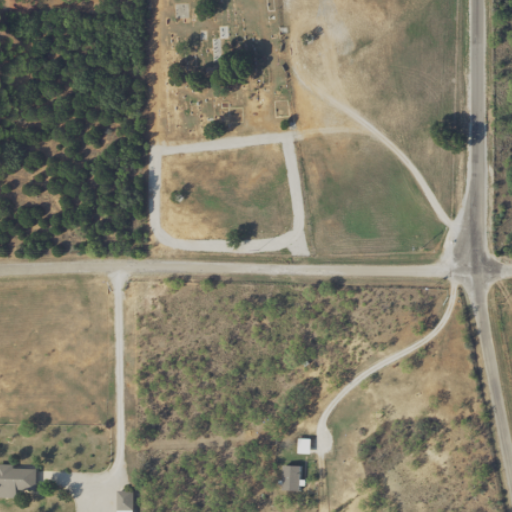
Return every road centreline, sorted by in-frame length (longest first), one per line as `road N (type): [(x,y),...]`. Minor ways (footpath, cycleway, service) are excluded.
road 1 (residential): [(478,511),(452,291),(448,0)]
road 2 (residential): [(511,290),(0,293)]
road 3 (residential): [(360,0),(317,46),(452,291)]
